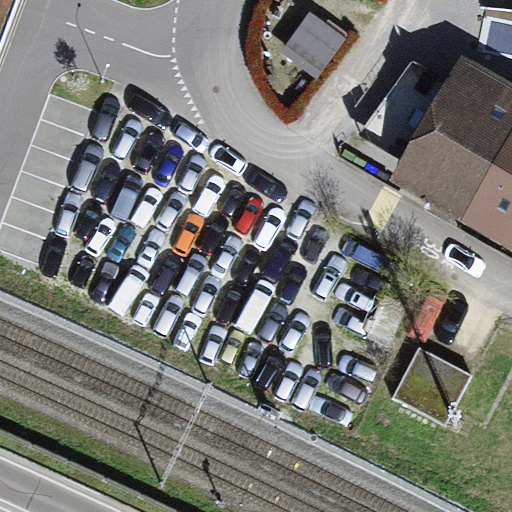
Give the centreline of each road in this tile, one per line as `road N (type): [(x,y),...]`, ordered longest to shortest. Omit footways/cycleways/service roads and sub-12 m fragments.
road 1 (residential): [(192,101),(511,291)]
road 2 (residential): [(31,0),(192,101)]
